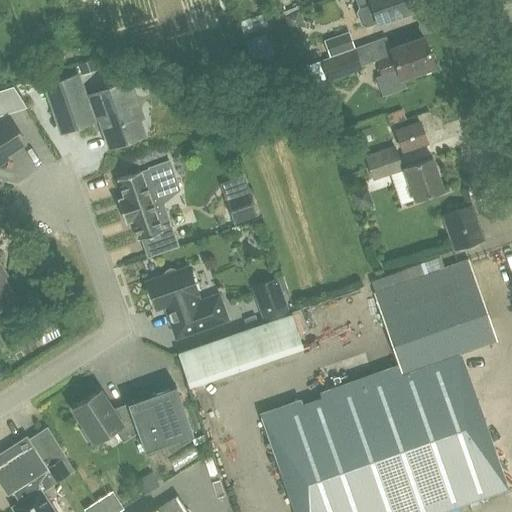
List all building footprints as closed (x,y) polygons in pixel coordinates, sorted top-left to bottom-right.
[(366,28),(414,10),(410,0),(356,0),(359,9),(357,13),(361,25),(366,28)] [(289,30),(304,25),(297,6),(282,12),(289,30)] [(323,41),(329,57),(354,48),(348,32),(323,41)] [(377,60),(380,71),(375,73),(383,96),(402,90),(402,78),(435,66),(425,37),(392,48),(394,54),(377,60)] [(326,82),(362,70),(354,48),(329,57),(319,61),(326,82)] [(304,66),(310,85),(325,80),(318,61),(304,66)] [(123,100),(134,96),(129,81),(95,93),(95,95),(85,98),(77,75),(48,84),(64,131),(93,121),(92,120),(102,116),(113,146),(143,136),(137,116),(129,119),(123,100)] [(309,94),(296,94),(295,108),(308,110),(309,94)] [(386,114),(389,124),(406,118),(403,108),(386,114)] [(6,153),(24,143),(7,117),(0,121),(0,162),(9,157),(6,153)] [(323,122),(326,132),(342,126),(339,117),(323,122)] [(403,151),(426,142),(419,121),(395,130),(403,151)] [(372,180),(403,170),(402,168),(403,168),(395,145),(364,156),(372,180)] [(432,158),(403,168),(402,168),(403,170),(404,172),(391,176),(399,199),(412,195),(414,201),(444,190),(432,158)] [(169,160),(116,179),(117,180),(118,180),(124,197),(119,199),(118,198),(117,198),(126,223),(127,223),(127,222),(132,220),(138,238),(137,238),(138,239),(171,227),(159,191),(178,185),(169,160)] [(256,199),(235,206),(241,223),(261,215),(256,199)] [(454,249),(482,240),(471,206),(442,215),(454,249)] [(156,253),(181,241),(174,226),(149,238),(156,253)] [(430,511),(503,486),(458,362),(456,355),(496,340),(468,260),(403,283),(399,271),(371,281),(375,293),(373,293),(401,373),(357,389),(327,399),(267,421),(298,511),(430,511)] [(0,307),(15,298),(2,278),(6,276),(0,267),(0,307)] [(168,314),(177,337),(227,319),(218,294),(197,302),(194,294),(198,293),(189,267),(177,271),(174,269),(171,268),(167,270),(165,272),(164,276),(146,282),(155,308),(167,304),(170,313),(168,314)] [(282,276),(278,278),(282,290),(287,288),(282,276)] [(278,278),(251,287),(263,322),(290,312),(282,290),(278,278)] [(383,339),(354,352),(359,365),(389,352),(383,339)] [(0,363),(0,389),(12,382),(0,363)] [(215,379),(223,401),(238,396),(231,374),(215,379)] [(176,385),(127,402),(130,410),(119,417),(101,389),(72,408),(84,427),(80,429),(88,441),(92,439),(94,442),(115,428),(123,441),(137,432),(144,452),(194,434),(176,385)] [(49,430),(29,442),(26,437),(0,454),(0,480),(8,493),(13,490),(20,501),(13,506),(16,511),(54,511),(41,491),(53,483),(44,470),(65,456),(49,430)] [(208,438),(188,445),(191,456),(212,449),(208,438)] [(151,472),(138,481),(146,494),(160,485),(151,472)]
